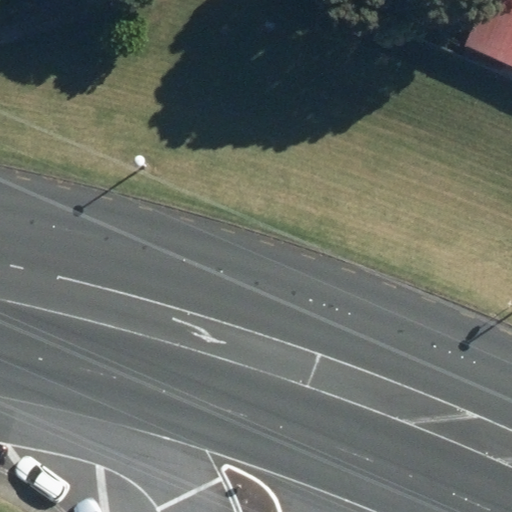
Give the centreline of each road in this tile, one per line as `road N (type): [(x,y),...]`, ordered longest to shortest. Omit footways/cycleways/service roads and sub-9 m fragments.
road 1 (secondary): [(86,306),(354,392)]
road 2 (unclassified): [(204,511),(194,474),(86,306)]
road 3 (secondary): [(354,392),(511,460)]
road 4 (unclassified): [(354,392),(316,511)]
